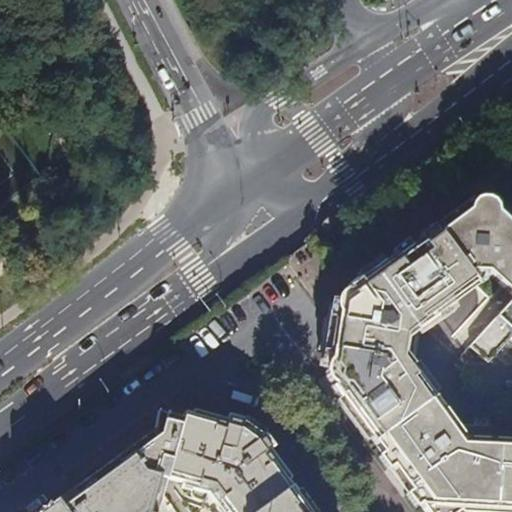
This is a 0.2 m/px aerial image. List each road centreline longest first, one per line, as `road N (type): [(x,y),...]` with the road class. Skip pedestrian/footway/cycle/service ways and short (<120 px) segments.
road 1 (primary): [(0,429),(283,224)]
road 2 (primary): [(509,0),(249,177)]
road 3 (primary): [(249,177),(0,364)]
road 4 (unknown): [(42,0),(64,158),(50,224),(0,266)]
road 5 (primary): [(283,224),(488,74)]
road 6 (tertiary): [(142,0),(249,177)]
